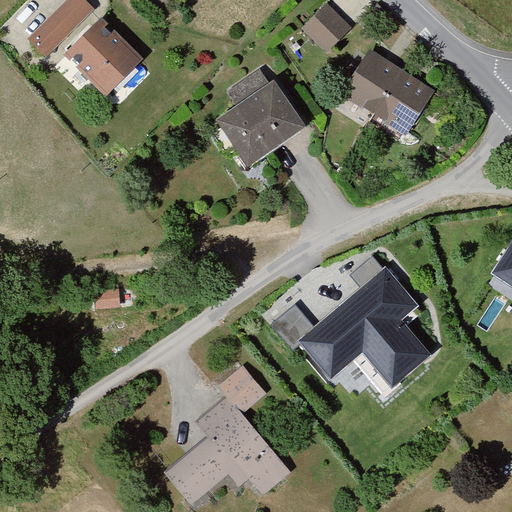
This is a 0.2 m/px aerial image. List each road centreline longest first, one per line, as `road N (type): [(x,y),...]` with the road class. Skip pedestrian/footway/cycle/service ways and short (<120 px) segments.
road 1 (residential): [(0,451),(335,234),(450,185)]
road 2 (unclassified): [(402,0),(511,108)]
